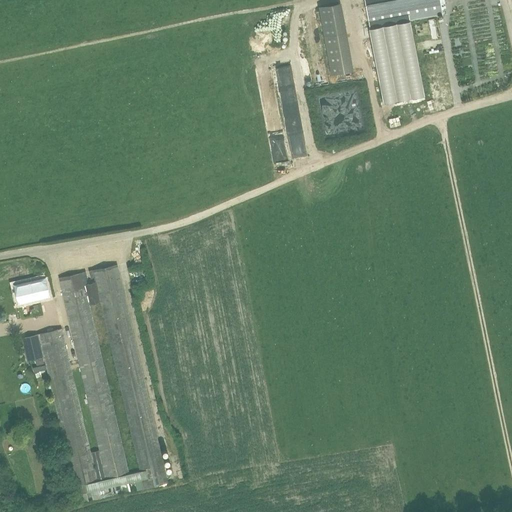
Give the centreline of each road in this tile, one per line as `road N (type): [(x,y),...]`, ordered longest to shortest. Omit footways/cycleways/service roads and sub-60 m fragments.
road 1 (track): [(130,236),(511,94)]
road 2 (unclassified): [(130,236),(0,258)]
